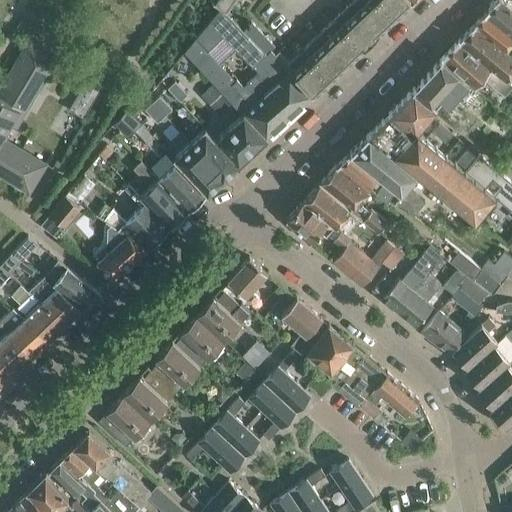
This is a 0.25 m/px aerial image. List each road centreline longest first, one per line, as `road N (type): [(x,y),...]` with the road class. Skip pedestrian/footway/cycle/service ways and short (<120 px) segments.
road 1 (unclassified): [(0,473),(226,248),(240,233),(241,215)]
road 2 (residential): [(465,460),(450,400),(433,375),(241,215)]
road 3 (unclassified): [(241,215),(392,58)]
road 4 (residential): [(465,460),(384,479),(359,443),(316,409)]
road 5 (unclassified): [(122,303),(0,425)]
road 6 (residential): [(122,303),(0,201)]
road 7 (unclassified): [(241,215),(216,217),(122,303)]
